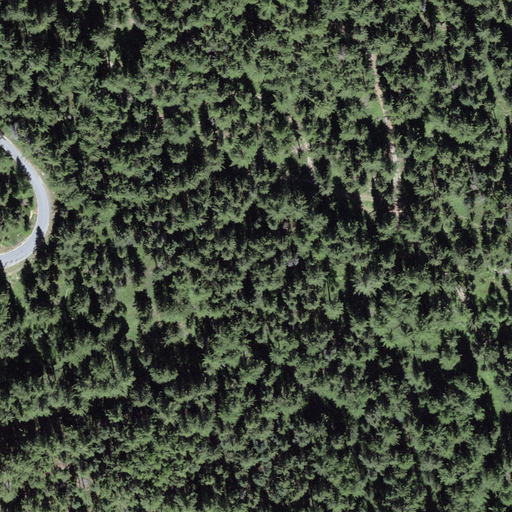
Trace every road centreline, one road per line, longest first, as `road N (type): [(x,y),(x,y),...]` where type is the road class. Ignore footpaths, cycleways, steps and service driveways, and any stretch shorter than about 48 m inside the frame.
road 1 (track): [(318,0),(378,80),(407,179),(412,228)]
road 2 (track): [(412,228),(418,246),(459,289),(475,326),(511,363)]
road 3 (unclassified): [(0,261),(36,237),(44,211),(25,162),(0,141)]
